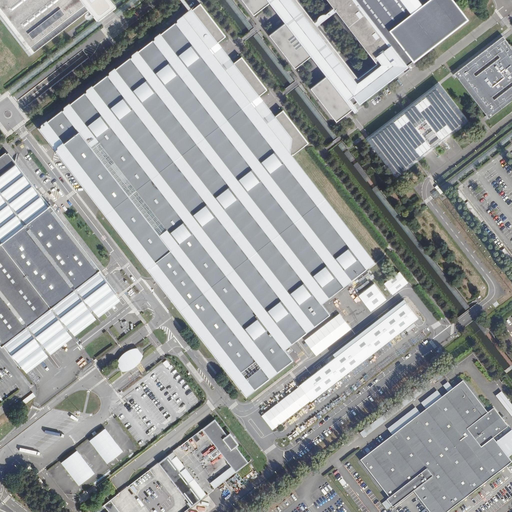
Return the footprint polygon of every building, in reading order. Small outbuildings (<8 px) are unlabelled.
[(0,0),(0,18),(29,57),(85,14),(93,25),(97,22),(98,23),(116,10),(108,0),(0,0)] [(232,0),(226,0),(250,30),(254,27),(232,0)] [(312,88),(337,121),(469,17),(455,0),(241,0),(255,17),(274,2),(287,19),(268,34),(295,68),(314,55),(328,75),(312,88)] [(226,35),(201,3),(193,9),(192,7),(177,18),(177,21),(161,33),(160,31),(154,35),(155,38),(139,51),(137,49),(132,56),(116,68),(115,66),(109,71),(109,74),(93,86),(92,84),(87,88),(87,91),(71,103),(69,101),(63,106),(64,109),(48,121),(47,119),(41,123),(42,126),(40,127),(40,126),(38,127),(41,132),(42,131),(48,139),(49,138),(230,372),(229,373),(246,396),(294,358),(286,348),(330,314),(321,304),(374,262),(292,156),(308,143),(283,110),(274,117),(258,96),(266,89),(241,57),(233,64),(216,42),(226,35)] [(257,32),(253,35),(292,84),(295,81),(257,32)] [(488,118),(511,101),(511,43),(506,35),(455,70),(488,118)] [(439,82),(364,141),(391,176),(467,118),(439,82)] [(299,86),(295,88),(336,141),(339,138),(299,86)] [(354,157),(348,149),(344,152),(351,160),(354,157)] [(11,156),(8,156),(6,153),(4,152),(0,155),(0,343),(1,345),(2,344),(19,366),(21,365),(42,348),(45,346),(66,329),(69,327),(90,311),(93,309),(114,292),(116,291),(99,269),(100,268),(51,204),(49,205),(11,156)] [(370,178),(357,161),(353,163),(366,180),(370,178)] [(473,309),(376,184),(372,187),(469,312),(473,309)] [(459,187),(454,190),(465,204),(469,200),(459,187)] [(469,200),(465,204),(472,213),(476,210),(469,200)] [(386,283),(395,295),(410,282),(401,271),(386,283)] [(376,282),(360,294),(372,312),(389,299),(376,282)] [(120,300),(114,292),(93,309),(99,316),(120,300)] [(96,318),(90,311),(69,327),(74,334),(96,318)] [(479,319),(475,322),(487,338),(491,335),(479,319)] [(71,336),(66,329),(45,346),(50,352),(71,336)] [(47,355),(42,348),(21,365),(26,371),(47,355)] [(139,355),(136,351),(134,352),(130,353),(126,356),(122,359),(119,363),(119,364),(122,368),(124,368),(128,367),(132,364),(134,362),(137,359),(139,355)] [(386,502),(391,508),(413,492),(427,511),(450,511),(511,464),(494,441),(508,430),(493,411),(488,415),(463,383),(360,462),(388,499),(386,502)] [(226,435),(214,420),(202,430),(235,472),(248,462),(235,446),(238,444),(230,433),(226,435)] [(122,451),(105,429),(89,441),(107,463),(122,451)] [(180,471),(168,455),(159,462),(192,505),(201,498),(189,483),(195,479),(186,467),(180,471)] [(119,511),(110,500),(94,511),(119,511)]
